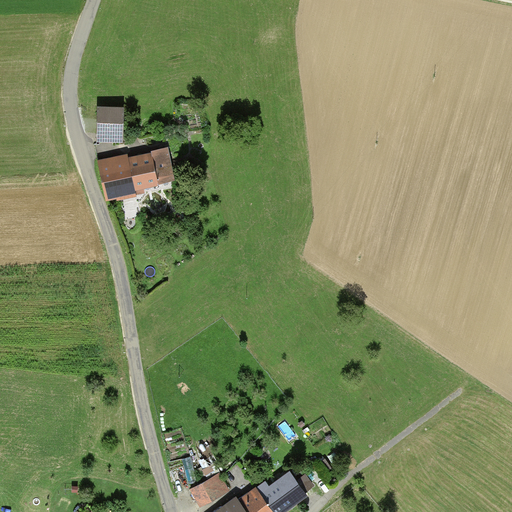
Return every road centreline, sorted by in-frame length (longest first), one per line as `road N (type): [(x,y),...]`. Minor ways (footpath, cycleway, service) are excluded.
road 1 (tertiary): [(169,511),(139,398),(116,255),(72,122),(72,52),(91,0)]
road 2 (track): [(461,390),(355,469),(312,511)]
